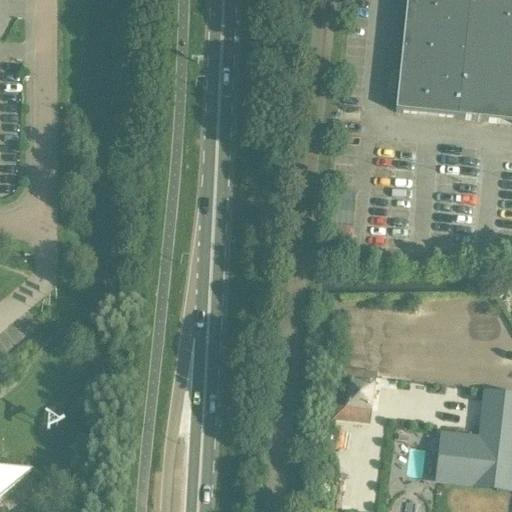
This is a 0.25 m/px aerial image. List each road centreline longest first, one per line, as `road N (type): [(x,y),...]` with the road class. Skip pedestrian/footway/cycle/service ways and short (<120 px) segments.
road 1 (secondary): [(195,511),(223,0)]
road 2 (unclassified): [(0,224),(43,217),(46,0)]
